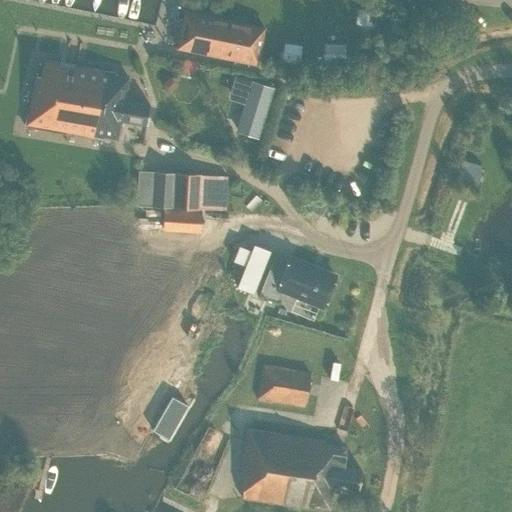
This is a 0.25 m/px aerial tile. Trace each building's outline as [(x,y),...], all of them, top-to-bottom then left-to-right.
[(302,11),(302,0),(281,0),(281,11),(302,11)] [(184,11),(177,48),(256,64),(262,36),(230,30),(232,21),(184,11)] [(343,36),(314,35),(313,59),(342,59),(343,36)] [(25,126),(103,139),(104,137),(117,139),(121,120),(146,124),(150,105),(124,100),(128,78),(114,75),(115,72),(44,60),(40,77),(35,76),(25,126)] [(164,83),(164,88),(166,90),(171,90),(175,85),(176,80),(174,78),(168,79),(164,83)] [(275,90),(242,80),(237,98),(253,102),(244,133),(261,138),(275,90)] [(357,170),(369,174),(376,150),(364,146),(357,170)] [(172,194),(173,172),(138,171),(136,205),(171,208),(172,194)] [(200,174),(173,172),(172,194),(171,208),(198,209),(198,208),(219,209),(221,176),(200,175),(200,174)] [(201,210),(163,208),(161,231),(200,233),(201,210)] [(253,293),(270,251),(253,245),(237,286),(253,293)] [(289,259),(275,254),(258,295),(277,302),(282,291),(322,307),(335,275),(290,257),(289,259)] [(257,399),(304,406),(310,372),(263,364),(257,399)] [(171,398),(150,432),(169,444),(190,409),(171,398)] [(342,467),(345,447),(325,444),(325,441),(247,429),(240,479),(244,480),(242,497),(314,508),(315,506),(329,508),(332,485),(358,489),(361,470),(342,467)] [(198,475),(212,448),(199,441),(176,484),(195,493),(203,478),(198,475)]
